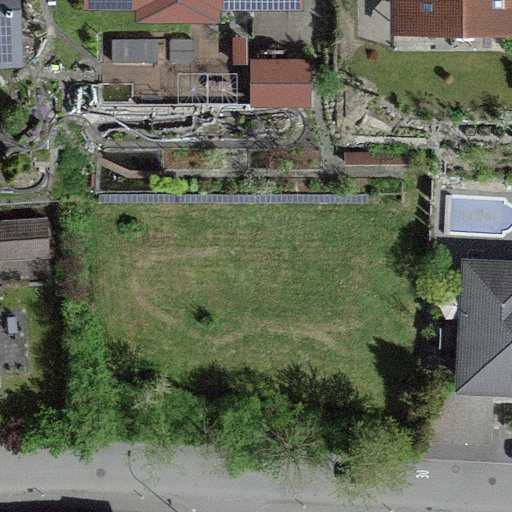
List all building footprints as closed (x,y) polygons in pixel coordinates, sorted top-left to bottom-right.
[(0,0),(0,58),(23,58),(21,0),(0,0)] [(82,0),(82,1),(135,1),(135,13),(222,14),(222,1),(254,2),(253,37),(287,37),(287,0),(294,0),(304,0),(303,0),(82,0)] [(511,0),(389,0),(390,30),(395,30),(395,50),(508,51),(508,27),(511,27),(511,0)] [(247,34),(233,34),(233,60),(247,60),(247,34)] [(111,63),(157,62),(157,37),(110,37),(111,63)] [(194,61),(195,38),(171,37),(170,61),(194,61)] [(312,54),(251,54),(250,102),(312,103),(312,54)] [(239,100),(239,69),(178,69),(178,100),(239,100)] [(98,112),(99,79),(59,78),(58,112),(98,112)] [(413,149),(344,149),(344,162),(413,162),(413,149)] [(50,214),(0,216),(0,255),(51,254),(50,214)] [(511,254),(461,252),(453,382),(511,385),(511,254)]
